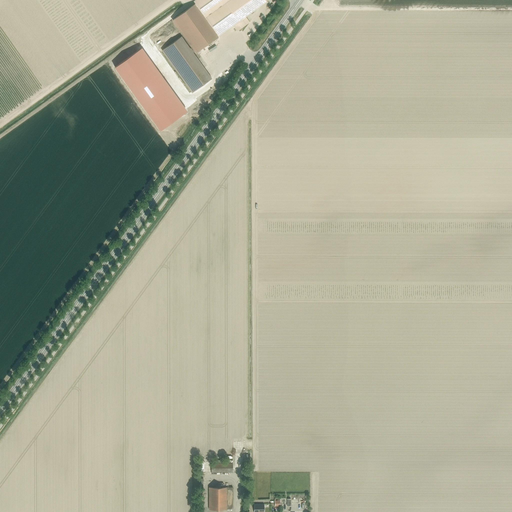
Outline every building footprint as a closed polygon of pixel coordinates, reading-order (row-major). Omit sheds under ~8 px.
[(194,0),(193,1),(195,4),(218,36),(233,25),(238,31),(245,26),(244,24),(248,21),(245,16),(258,8),(255,5),(261,0),(194,0)] [(195,4),(173,20),(196,53),(218,37),(218,36),(195,4)] [(181,37),(162,50),(193,92),(211,79),(181,37)] [(145,45),(124,61),(167,122),(189,107),(145,45)] [(233,473),(233,463),(211,463),(211,472),(233,473)] [(209,510),(233,509),(233,487),(209,488),(209,510)]
